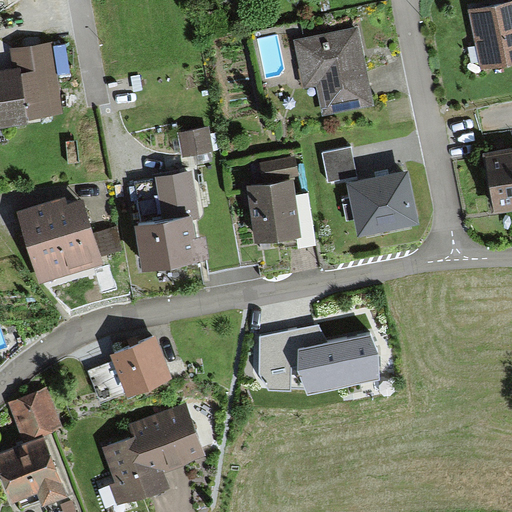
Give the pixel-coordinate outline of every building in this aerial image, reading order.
[(511,0),(490,0),(468,4),(480,64),(511,58),(511,0)] [(360,23),(294,37),(305,85),(317,82),(323,111),(376,100),(360,23)] [(0,126),(27,122),(27,118),(61,113),(51,44),(6,50),(8,67),(0,67),(0,126)] [(210,122),(178,128),(183,153),(215,147),(210,122)] [(511,141),(482,146),(491,209),(511,205),(511,141)] [(329,178),(358,172),(352,143),(323,149),(329,178)] [(261,174),(246,176),(254,237),(298,231),(299,240),(317,238),(310,188),(297,190),(294,172),(299,171),(296,151),(258,156),(261,174)] [(409,163),(347,175),(359,229),(420,216),(409,163)] [(139,213),(134,214),(141,261),(211,251),(207,228),(196,229),(194,213),(200,212),(193,165),(153,170),(154,176),(134,179),(139,213)] [(65,190),(17,205),(39,280),(105,260),(103,253),(124,247),(117,224),(95,231),(83,193),(67,198),(65,190)] [(372,324),(326,334),(319,320),(260,331),(259,369),(268,384),(292,384),(293,361),(300,359),(309,383),(379,369),(379,340),(372,324)] [(156,329),(111,346),(114,356),(89,366),(101,399),(173,372),(156,329)] [(47,384),(8,399),(23,436),(45,427),(63,421),(47,384)] [(135,430),(102,442),(115,478),(109,480),(118,501),(173,481),(168,466),(206,451),(187,399),(131,420),(135,430)] [(23,436),(0,444),(0,460),(13,495),(16,494),(20,504),(42,495),(43,498),(68,488),(45,427),(23,436)] [(65,511),(80,511),(81,511),(80,511),(77,511),(72,497),(62,501),(65,511)]
